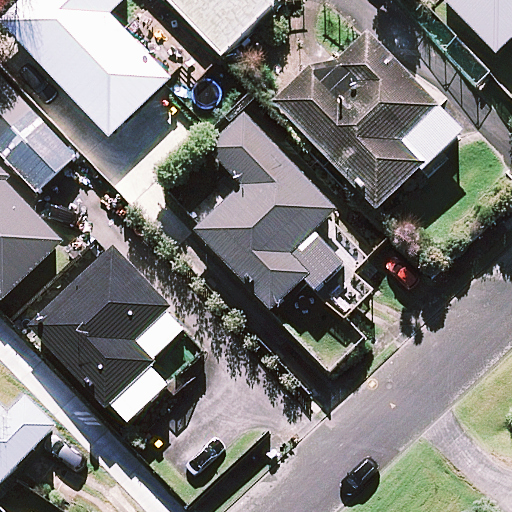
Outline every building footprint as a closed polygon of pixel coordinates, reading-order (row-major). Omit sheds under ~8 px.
[(163,0),(223,62),(287,0),(163,0)] [(511,0),(440,0),(439,2),(498,60),(511,46),(511,0)] [(462,139),(367,35),(283,112),(377,216),(462,139)] [(0,75),(0,156),(38,197),(78,159),(0,75)] [(209,152),(245,190),(198,235),(278,318),(307,289),(343,326),(371,299),(353,281),(369,266),(345,241),(333,252),(317,235),(337,215),(244,118),(209,152)] [(71,242),(0,165),(0,302),(3,306),(71,242)] [(171,314),(112,256),(33,336),(128,430),(172,386),(135,350),(171,314)] [(12,421),(0,408),(0,491),(56,435),(28,406),(12,421)]
